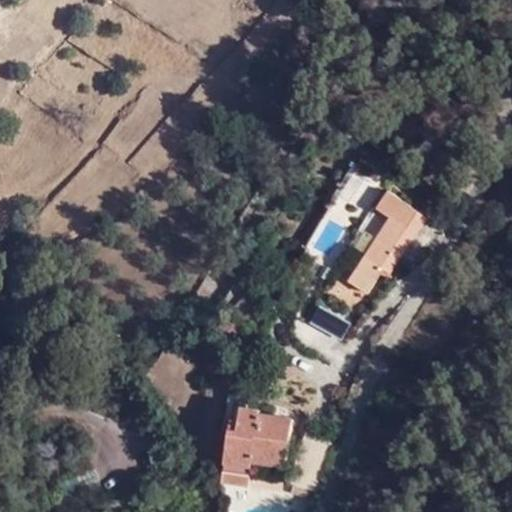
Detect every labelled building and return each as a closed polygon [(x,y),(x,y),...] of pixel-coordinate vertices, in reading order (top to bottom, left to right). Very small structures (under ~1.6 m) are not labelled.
[(389,272),(427,215),(379,180),(377,182),(357,168),(343,189),(373,211),(378,204),(394,215),(351,280),(368,291),(383,269),(389,272)] [(242,405),(240,419),(239,428),(231,428),(223,480),(249,484),(252,460),(253,452),(287,457),(294,417),(261,412),(261,409),(242,405)] [(239,428),(240,419),(233,419),(231,428),(239,428)] [(291,481),(315,488),(333,437),(310,429),(291,481)] [(286,464),(287,457),(253,452),(252,460),(286,464)]
